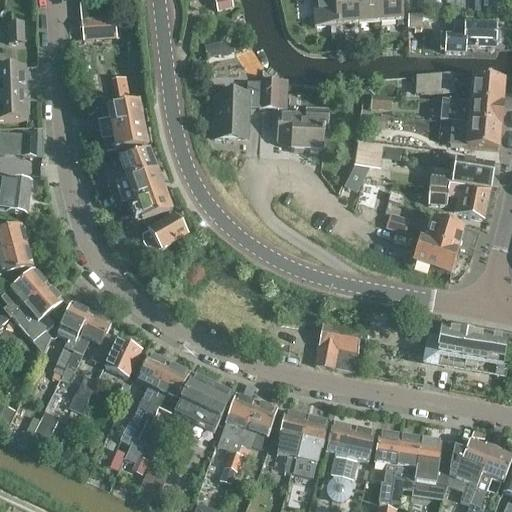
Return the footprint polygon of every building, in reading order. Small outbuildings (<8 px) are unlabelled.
[(338,0),(311,0),(314,30),(341,28),(338,0)] [(359,0),(338,0),(341,28),(361,26),(359,0)] [(379,0),(359,0),(361,26),(382,25),(379,0)] [(400,0),(379,0),(382,25),(402,23),(400,0)] [(111,40),(109,18),(81,21),(83,43),(111,40)] [(464,38),(459,38),(449,38),(448,54),(459,55),(459,49),(495,50),(495,47),(498,45),(498,38),(495,35),(495,26),(464,25),(464,38)] [(7,26),(8,47),(24,46),(23,26),(7,26)] [(0,124),(27,123),(25,70),(0,70),(0,124)] [(442,96),(452,96),(453,77),(416,79),(416,95),(442,96)] [(128,78),(112,80),(114,102),(131,100),(128,78)] [(464,107),(503,110),(503,109),(501,108),(503,84),(467,81),(464,105),(464,107)] [(278,112),(279,83),(261,83),(261,86),(260,111),(278,112)] [(246,97),(216,96),(214,141),(246,142),(247,111),(260,111),(261,86),(247,85),(246,97)] [(377,100),(377,113),(384,113),(385,101),(377,100)] [(439,124),(463,126),(463,125),(501,128),(503,110),(464,107),(464,105),(451,104),(441,103),(439,124)] [(107,114),(111,135),(143,129),(141,119),(142,117),(141,111),(139,110),(138,108),(107,114)] [(290,152),(322,154),(323,137),(324,137),(324,133),(323,133),(323,127),(327,127),(328,114),(305,113),(304,125),(300,125),(301,116),(277,115),(276,144),(290,145),(290,152)] [(463,125),(463,126),(461,150),(497,153),(499,129),(501,129),(501,128),(463,125)] [(143,129),(111,135),(115,156),(148,150),(147,147),(149,145),(147,139),(145,138),(143,129)] [(0,156),(42,155),(42,133),(0,133),(0,156)] [(354,169),(369,171),(372,150),(357,147),(354,169)] [(118,165),(126,185),(157,174),(154,165),(155,163),(153,157),(150,156),(149,154),(118,165)] [(455,163),(453,176),(431,173),(428,191),(445,193),(446,185),(490,191),(493,168),(455,163)] [(126,185),(134,205),(164,194),(161,185),(162,182),(160,176),(157,175),(157,174),(126,185)] [(6,215),(26,217),(31,185),(3,181),(0,180),(0,213),(6,215)] [(457,199),(455,215),(483,222),(489,192),(459,187),(448,186),(447,193),(429,192),(428,208),(446,209),(446,198),(457,199)] [(164,194),(134,205),(141,225),(172,213),(171,212),(173,209),(170,203),(168,202),(164,194)] [(174,218),(147,235),(161,255),(187,238),(174,218)] [(389,220),(385,231),(405,237),(408,225),(389,220)] [(433,222),(426,244),(456,253),(463,231),(433,222)] [(0,256),(27,249),(21,228),(2,234),(0,227),(0,256)] [(456,253),(426,244),(419,242),(412,266),(450,277),(458,254),(456,253)] [(27,249),(0,256),(0,271),(2,278),(33,270),(27,249)] [(0,329),(12,319),(48,290),(34,274),(10,294),(1,301),(8,309),(0,316),(0,329)] [(48,290),(12,319),(19,327),(43,358),(51,341),(45,335),(54,328),(46,319),(62,306),(48,290)] [(64,350),(73,354),(91,316),(71,307),(60,330),(57,338),(67,343),(64,350)] [(73,354),(82,359),(83,359),(90,344),(100,349),(111,326),(91,316),(73,354)] [(315,369),(353,376),(361,332),(323,326),(315,369)] [(437,358),(484,366),(489,337),(443,328),(437,358)] [(489,337),(484,366),(501,369),(506,340),(489,337)] [(141,354),(117,343),(105,371),(129,382),(141,354)] [(53,373),(62,377),(71,358),(63,354),(53,373)] [(71,358),(62,377),(56,390),(65,395),(82,359),(73,354),(71,358)] [(130,427),(138,431),(169,367),(149,358),(147,365),(137,386),(148,391),(130,427)] [(169,367),(138,431),(133,443),(141,447),(159,411),(170,416),(189,377),(169,367)] [(76,398),(87,404),(97,384),(85,378),(76,398)] [(173,417),(193,427),(212,388),(192,378),(179,406),(173,417)] [(212,388),(193,427),(213,436),(219,425),(232,397),(212,388)] [(217,452),(229,456),(221,478),(229,481),(232,472),(256,406),(236,399),(226,428),(217,452)] [(277,414),(256,406),(232,472),(238,474),(243,460),(247,461),(251,449),(263,453),(267,442),(277,414)] [(32,443),(62,457),(75,430),(68,427),(68,425),(45,414),(32,443)] [(275,457),(297,462),(306,420),(285,416),(275,457)] [(306,420),(297,462),(318,467),(328,425),(306,420)] [(332,426),(325,455),(337,458),(332,479),(334,479),(333,483),(329,487),(327,491),(327,496),(328,500),(332,503),(336,505),(340,505),(344,504),(348,500),(350,496),(350,492),(348,487),(349,483),(350,483),(355,462),(368,465),(375,436),(332,426)] [(379,436),(374,466),(386,468),(383,487),(381,486),(377,506),(387,508),(388,499),(390,500),(399,440),(379,436)] [(388,499),(387,508),(399,510),(402,493),(405,493),(412,495),(414,485),(420,443),(399,440),(390,500),(388,499)] [(412,495),(411,499),(442,504),(447,490),(451,463),(456,449),(453,448),(420,443),(414,485),(412,495)] [(442,504),(442,505),(448,507),(450,501),(469,508),(476,490),(491,451),(469,443),(466,452),(456,449),(451,463),(447,490),(442,504)] [(476,490),(469,508),(479,511),(490,482),(502,486),(511,460),(511,458),(491,451),(476,490)] [(287,461),(285,475),(293,477),(296,463),(287,461)] [(140,494),(159,502),(168,479),(150,471),(140,494)] [(508,509),(506,511),(511,511),(511,474),(502,496),(506,498),(502,506),(508,509)]
